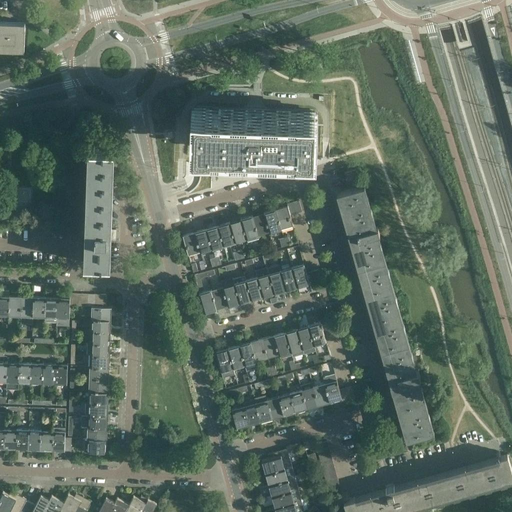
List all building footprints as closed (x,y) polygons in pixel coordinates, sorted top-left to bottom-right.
[(0,49),(24,50),(25,22),(0,21),(0,49)] [(175,115),(174,162),(301,166),(302,155),(323,156),(325,94),(200,90),(175,115)] [(84,263),(110,264),(111,239),(116,240),(116,239),(112,239),(113,230),(116,230),(116,229),(111,229),(114,149),(88,148),(84,263)] [(345,172),(344,172),(347,180),(357,177),(358,177),(355,169),(355,170),(345,172)] [(364,185),(337,193),(347,228),(346,229),(348,236),(349,236),(391,384),(390,384),(392,393),(393,393),(406,439),(434,432),(418,376),(420,376),(418,370),(417,370),(378,233),(380,232),(378,226),(376,227),(364,185)] [(299,200),(293,202),(296,213),(297,213),(302,212),(299,200)] [(293,202),(287,203),(287,206),(290,215),(291,215),(296,213),(293,202)] [(276,209),(281,227),(292,224),(292,225),(293,224),(293,225),(290,215),(287,206),(276,209)] [(276,209),(264,213),(269,230),(271,235),(282,232),(281,227),(276,209),(275,209),(276,209)] [(264,213),(253,216),(258,234),(269,231),(269,230),(264,213)] [(249,217),(241,219),(246,237),(258,234),(253,216),(249,217)] [(241,219),(230,222),(235,240),(246,237),(241,219)] [(230,222),(218,226),(223,243),(224,247),(236,244),(235,240),(230,222)] [(218,226),(206,229),(212,247),(223,244),(223,243),(218,226)] [(206,229),(195,232),(200,250),(212,247),(206,229)] [(183,235),(188,253),(200,250),(195,232),(184,235),(183,235)] [(293,267),(292,267),(297,286),(297,285),(308,282),(309,282),(309,283),(309,282),(306,273),(304,263),(303,263),(303,264),(302,264),(293,267)] [(280,270),(286,289),(286,288),(297,285),(297,286),(292,267),(280,270)] [(313,271),(312,271),(316,283),(322,281),(318,269),(318,270),(313,271)] [(269,274),(274,292),(285,288),(285,289),(286,289),(280,270),(269,274)] [(207,276),(206,271),(195,275),(196,279),(207,276)] [(307,273),(306,273),(309,282),(310,284),(316,283),(312,271),(307,273)] [(258,277),(257,277),(262,295),(274,292),(269,274),(258,277)] [(234,279),(233,279),(235,283),(234,283),(239,301),(251,298),(246,280),(245,276),(244,276),(234,279)] [(257,277),(246,280),(251,298),(262,295),(257,277)] [(223,287),(228,305),(239,301),(234,283),(223,287)] [(211,290),(216,308),(228,305),(223,287),(211,290)] [(199,292),(199,293),(204,312),(205,312),(205,311),(216,308),(211,290),(201,293),(200,293),(199,293),(199,292)] [(0,314),(9,315),(10,296),(9,296),(0,296),(0,314)] [(21,315),(21,297),(10,296),(9,315),(21,315)] [(33,316),(34,297),(34,296),(33,296),(33,297),(22,297),(22,296),(21,296),(21,297),(21,315),(33,316)] [(45,316),(45,297),(34,297),(33,316),(45,316)] [(57,316),(58,298),(58,297),(57,297),(57,298),(46,297),(45,297),(45,316),(57,316)] [(70,305),(70,297),(70,298),(69,298),(58,298),(57,316),(69,317),(69,315),(70,305)] [(92,318),(110,319),(111,319),(110,319),(111,307),(112,307),(106,306),(100,306),(94,306),(92,306),(92,318)] [(332,316),(326,318),(329,329),(335,328),(332,316)] [(91,329),(91,331),(110,331),(110,319),(92,318),(91,329)] [(326,318),(320,320),(320,322),(323,331),(324,331),(329,330),(329,329),(326,318)] [(320,322),(309,326),(314,344),(324,341),(325,340),(325,341),(326,341),(323,331),(320,322)] [(309,326),(297,329),(302,347),(304,353),(315,350),(314,344),(309,326)] [(297,329),(285,332),(290,350),(291,350),(302,347),(297,329)] [(91,331),(91,342),(109,343),(110,331),(91,331)] [(285,332),(274,335),(279,353),(280,358),(292,355),(290,350),(285,332)] [(274,335),(262,338),(267,357),(279,353),(274,335)] [(262,338),(251,342),(256,360),(267,357),(262,338)] [(87,354),(90,354),(109,355),(110,355),(109,355),(109,343),(91,342),(87,342),(87,354)] [(251,342),(239,345),(244,363),(246,371),(258,367),(256,360),(251,342)] [(228,348),(233,366),(244,363),(239,345),(228,348)] [(216,351),(215,351),(221,370),(223,377),(235,373),(233,366),(228,348),(227,348),(216,352),(216,351)] [(90,354),(90,366),(109,367),(109,363),(109,355),(90,354)] [(18,381),(19,362),(19,363),(7,362),(6,381),(18,381)] [(30,381),(31,362),(31,363),(19,363),(19,362),(18,381),(30,381)] [(42,382),(43,363),(31,363),(31,362),(30,381),(42,382)] [(55,382),(55,363),(55,364),(43,363),(42,382),(55,382)] [(55,363),(55,382),(66,383),(67,383),(68,363),(67,363),(67,364),(55,364),(55,363)] [(90,378),(108,379),(109,367),(90,366),(90,378)] [(323,377),(325,384),(330,401),(341,398),(341,399),(342,399),(339,389),(337,379),(335,374),(323,377)] [(89,390),(108,391),(108,379),(90,378),(89,390)] [(224,382),(226,388),(238,385),(236,379),(224,382)] [(325,384),(313,387),(318,405),(330,401),(325,384)] [(346,387),(345,387),(349,399),(352,398),(355,397),(354,396),(354,394),(351,386),(346,387)] [(313,387),(302,390),(307,409),(318,405),(313,387)] [(340,389),(339,389),(342,399),(343,401),(349,399),(345,387),(345,388),(340,389)] [(89,402),(107,403),(108,391),(89,390),(89,402)] [(302,390),(290,393),(295,411),(307,409),(302,390)] [(279,396),(278,397),(284,415),(295,411),(290,393),(279,396)] [(278,397),(267,400),(272,418),(284,415),(278,397)] [(267,400),(255,403),(260,421),(272,418),(267,400)] [(89,402),(88,414),(107,415),(107,403),(89,402)] [(246,406),(244,406),(249,425),(249,424),(260,421),(255,403),(246,406)] [(232,409),(237,428),(238,428),(237,427),(249,424),(249,425),(244,406),(233,409),(232,409)] [(81,414),(81,426),(88,426),(107,427),(107,415),(88,414),(81,414)] [(88,427),(88,438),(106,439),(107,427),(88,426),(88,427)] [(65,450),(65,437),(66,427),(53,427),(53,431),(52,450),(52,449),(64,449),(64,450),(65,450)] [(16,448),(17,429),(5,429),(4,448),(4,447),(16,448)] [(28,449),(29,430),(17,429),(16,448),(17,448),(28,448),(28,449)] [(40,449),(41,430),(29,430),(28,449),(28,448),(40,449)] [(52,450),(53,431),(41,430),(40,449),(52,449),(52,450)] [(83,438),(83,451),(86,451),(107,451),(106,451),(106,439),(88,438),(83,438)] [(318,451),(329,448),(329,446),(328,446),(327,442),(327,441),(315,444),(318,451)] [(269,457),(262,459),(262,460),(263,460),(264,464),(266,471),(284,466),(291,464),(287,448),(276,451),(268,453),(269,457)] [(330,453),(329,448),(318,451),(319,458),(331,455),(330,453)] [(355,497),(344,500),(347,511),(388,511),(511,477),(511,469),(507,454),(507,455),(502,456),(502,455),(499,456),(394,486),(394,485),(385,488),(386,488),(355,497)] [(332,459),(331,455),(319,458),(321,464),(332,461),(333,461),(332,459)] [(334,466),(332,461),(321,464),(323,471),(334,468),(335,468),(334,466)] [(266,471),(265,471),(265,472),(266,471),(269,483),(287,478),(284,466),(266,471)] [(336,473),(334,468),(323,471),(325,477),(336,474),(336,472),(336,473)] [(337,479),(336,474),(325,477),(327,484),(338,481),(338,479),(337,479)] [(287,478),(269,483),(272,494),(290,489),(287,478)] [(339,486),(338,481),(327,484),(329,490),(340,488),(340,487),(340,486),(339,486)] [(341,492),(340,488),(329,490),(330,497),(342,494),(341,492)] [(272,494),(272,495),(272,494),(276,506),(293,501),(290,490),(290,489),(272,494)] [(0,496),(0,511),(8,511),(9,511),(8,511),(25,511),(30,502),(26,500),(26,498),(17,494),(15,497),(10,494),(9,494),(3,491),(0,496)] [(64,501),(58,511),(85,511),(92,501),(82,496),(81,500),(75,497),(74,496),(68,493),(64,501)] [(30,502),(25,511),(58,511),(64,501),(51,495),(49,499),(41,495),(41,494),(35,505),(30,502)] [(133,495),(129,503),(125,511),(152,511),(157,503),(153,501),(148,499),(149,499),(148,498),(146,502),(133,495)] [(125,511),(129,503),(117,497),(115,501),(111,499),(111,500),(107,497),(106,496),(104,500),(99,498),(93,510),(96,511),(125,511)] [(276,506),(275,506),(276,506),(277,510),(277,511),(297,511),(304,510),(301,499),(293,501),(276,506)]
